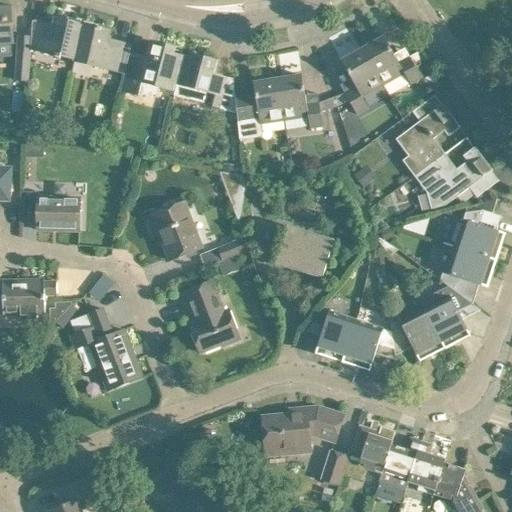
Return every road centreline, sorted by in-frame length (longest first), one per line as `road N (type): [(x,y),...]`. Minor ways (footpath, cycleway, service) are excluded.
road 1 (residential): [(184,408),(271,375),(303,372),(404,405),(456,401),(496,352),(511,293)]
road 2 (residential): [(184,408),(128,277),(111,263),(0,249)]
road 3 (residential): [(5,479),(184,408)]
road 4 (residential): [(511,143),(398,0)]
road 5 (unclassified): [(153,0),(227,9),(289,0)]
